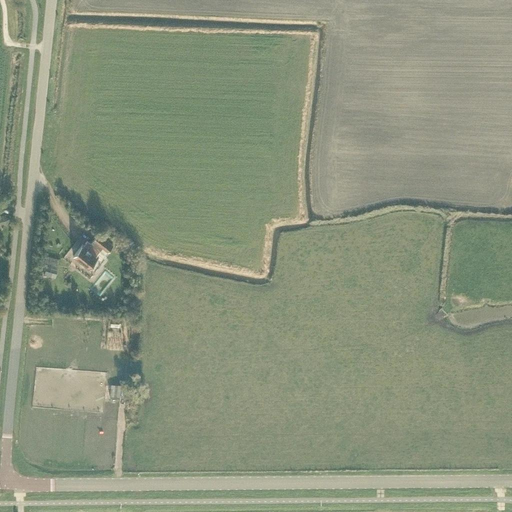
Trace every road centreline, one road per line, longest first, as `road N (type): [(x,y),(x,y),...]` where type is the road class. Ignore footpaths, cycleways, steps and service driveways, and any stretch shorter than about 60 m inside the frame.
road 1 (tertiary): [(5,483),(511,481)]
road 2 (tertiary): [(5,483),(51,0)]
